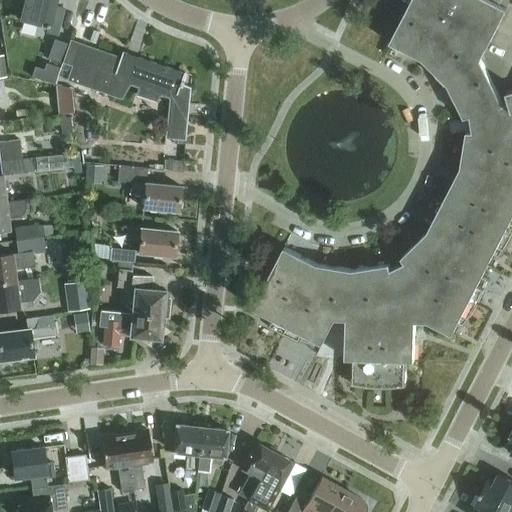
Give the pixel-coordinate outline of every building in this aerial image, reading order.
[(56,35),(63,8),(53,6),(54,0),(27,0),(22,21),(48,27),(46,33),(56,35)] [(502,0),(412,0),(391,42),(424,59),(449,85),(465,118),(467,131),(462,168),(428,232),(402,257),(390,264),(353,269),(318,264),(285,247),(254,308),(264,313),(262,319),(271,325),(275,328),(280,331),(285,333),(290,336),(295,338),(300,340),(310,344),(313,338),(323,344),(336,318),(347,319),(346,358),(354,359),(353,384),(358,385),(363,386),(369,386),(374,387),(380,387),(390,387),(396,387),(401,386),(407,386),(407,360),(415,361),(416,321),(429,322),(453,334),(458,323),(464,326),(467,322),(470,317),(473,313),(476,308),(478,303),(481,298),(483,293),(485,288),(487,283),(489,278),(483,275),(494,255),(499,258),(502,254),(505,250),(507,246),(510,241),(511,237),(511,89),(507,91),(511,102),(504,104),(482,59),(508,9),(500,5),(502,0)] [(54,41),(48,58),(62,62),(67,46),(54,41)] [(68,43),(67,46),(62,62),(61,63),(72,67),(67,80),(120,97),(127,84),(129,85),(131,77),(140,81),(136,93),(158,101),(163,89),(174,92),(171,137),(185,139),(191,87),(182,84),(183,81),(181,81),(183,74),(120,53),(118,60),(68,43)] [(55,82),(59,67),(46,63),(44,68),(35,66),(32,76),(55,82)] [(0,141),(0,158),(0,161),(22,159),(20,139),(0,141)] [(4,177),(35,173),(34,158),(0,162),(2,174),(3,174),(4,177)] [(117,182),(131,183),(130,194),(144,195),(143,208),(178,211),(181,186),(145,183),(146,169),(119,167),(117,182)] [(6,202),(5,201),(0,201),(0,230),(9,229),(8,219),(24,217),(29,211),(27,200),(6,202)] [(0,255),(0,281),(16,280),(15,268),(34,265),(33,252),(44,251),(41,226),(39,226),(39,224),(15,227),(18,253),(0,255)] [(174,255),(176,230),(141,227),(141,229),(126,228),(126,239),(140,240),(139,253),(174,255)] [(136,251),(111,249),(110,260),(135,262),(136,251)] [(132,313),(162,316),(167,316),(169,298),(164,298),(165,289),(151,288),(152,275),(131,273),(131,271),(119,269),(117,288),(125,289),(124,301),(133,302),(132,313)] [(40,291),(38,277),(16,280),(0,281),(0,310),(20,308),(19,302),(33,300),(40,291)] [(91,309),(88,282),(65,285),(68,312),(91,309)] [(162,316),(132,313),(131,315),(100,312),(99,328),(105,329),(103,343),(117,344),(118,334),(160,338),(162,316)] [(56,335),(53,315),(26,319),(28,330),(0,333),(0,352),(1,360),(34,355),(32,338),(56,335)] [(185,468),(197,469),(201,426),(176,423),(173,450),(187,451),(185,468)] [(228,429),(201,426),(197,469),(209,471),(211,454),(225,455),(228,429)] [(126,433),(134,489),(145,487),(141,462),(153,460),(148,429),(126,433)] [(134,489),(126,433),(101,437),(106,467),(117,465),(121,491),(134,489)] [(248,499),(275,451),(256,440),(241,467),(250,473),(238,493),(248,499)] [(30,487),(48,485),(47,476),(55,475),(54,462),(45,463),(43,447),(11,451),(15,476),(29,474),(31,487),(30,487)] [(294,462),(275,451),(248,499),(249,499),(244,508),(251,511),(255,511),(259,505),(267,509),(294,462)] [(89,481),(86,455),(65,457),(68,484),(89,481)] [(490,479),(481,495),(511,509),(511,479),(500,474),(496,482),(490,479)] [(328,511),(342,488),(321,477),(307,501),(296,495),(287,511),(328,511)] [(48,485),(30,487),(32,497),(17,499),(18,511),(50,511),(51,511),(67,509),(63,483),(48,485)] [(159,511),(167,511),(173,511),(168,483),(155,486),(159,511)] [(100,511),(114,511),(110,487),(97,489),(100,511)] [(363,500),(342,488),(328,511),(366,511),(367,510),(367,506),(366,503),(363,500)] [(184,497),(183,490),(171,492),(174,511),(192,511),(195,495),(184,497)] [(201,511),(214,511),(221,495),(208,491),(201,511)] [(229,511),(234,499),(221,495),(214,511),(229,511)] [(511,511),(511,509),(481,495),(474,509),(479,511),(511,511)]
